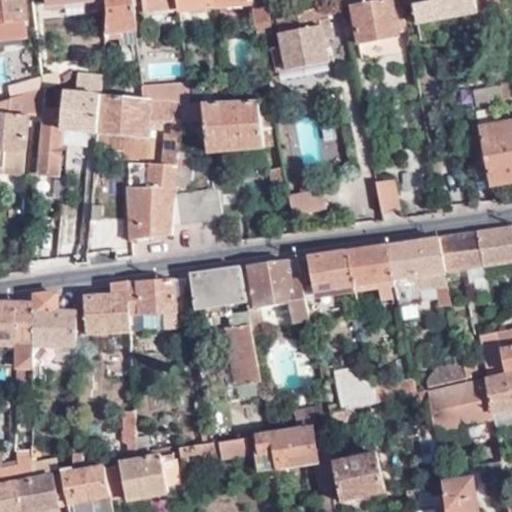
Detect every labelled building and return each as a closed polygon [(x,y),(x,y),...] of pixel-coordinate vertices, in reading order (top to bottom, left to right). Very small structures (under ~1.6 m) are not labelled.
[(24,0),(0,0),(0,22),(26,20),(24,0)] [(107,0),(108,19),(107,41),(122,39),(123,45),(138,44),(133,0),(107,0)] [(142,0),(144,14),(180,11),(178,0),(142,0)] [(178,0),(180,11),(215,7),(214,0),(178,0)] [(337,0),(344,29),(346,28),(349,39),(353,37),(347,6),(350,6),(359,44),(397,36),(395,28),(391,9),(389,0),(337,0)] [(470,0),(425,0),(426,1),(409,4),(412,24),(472,12),(470,0)] [(496,0),(481,0),(484,12),(498,9),(496,0)] [(326,7),(317,10),(320,21),(329,19),(326,7)] [(395,28),(404,26),(400,8),(391,9),(395,28)] [(267,10),(252,10),(254,26),(269,21),(267,10)] [(320,21),(317,10),(278,22),(284,47),(274,50),(279,74),(329,63),(324,41),(320,21)] [(320,21),(324,41),(333,39),(329,19),(320,21)] [(271,33),(269,21),(254,26),(256,37),(271,33)] [(228,67),(246,67),(246,38),(228,38),(228,67)] [(500,101),(511,99),(511,75),(509,62),(480,68),(483,84),(497,82),(500,101)] [(61,110),(41,110),(41,118),(37,171),(61,174),(66,128),(100,131),(103,96),(104,77),(79,75),(76,93),(63,92),(61,110)] [(42,77),(43,87),(59,85),(58,75),(42,77)] [(17,85),(19,95),(43,87),(42,77),(41,77),(17,85)] [(191,105),(189,85),(142,87),(144,101),(154,102),(185,105),(191,105)] [(0,101),(0,175),(1,170),(23,171),(27,118),(41,118),(41,110),(43,87),(19,95),(0,101)] [(103,96),(100,131),(149,134),(151,120),(154,102),(144,101),(103,96)] [(258,101),(225,102),(191,105),(185,105),(184,118),(207,118),(208,125),(211,152),(273,146),(269,116),(261,117),(258,101)] [(181,155),(183,126),(184,118),(185,105),(154,102),(151,120),(169,122),(169,124),(176,125),(175,133),(170,132),(167,161),(180,161),(181,155)] [(491,187),(511,182),(511,121),(498,125),(495,109),(475,113),(491,187)] [(181,155),(180,161),(178,187),(192,187),(194,154),(181,155)] [(136,240),(173,236),(175,226),(177,195),(178,187),(180,161),(167,161),(150,160),(148,185),(142,186),(136,240)] [(289,200),(282,167),(269,170),(277,209),(290,207),(289,200)] [(377,183),(383,211),(398,209),(392,180),(377,183)] [(129,241),(136,240),(142,186),(127,185),(129,241)] [(177,195),(175,226),(224,218),(219,188),(177,195)] [(289,200),(290,207),(292,217),(328,210),(324,192),(315,194),(314,188),(302,190),(304,197),(289,200)] [(105,205),(94,205),(93,219),(104,219),(105,205)] [(93,219),(92,230),(102,231),(104,219),(93,219)] [(511,229),(478,234),(484,265),(504,263),(511,261),(511,229)] [(478,234),(438,240),(444,271),(472,269),(477,292),(489,290),(484,265),(478,234)] [(438,240),(387,247),(393,279),(397,300),(397,303),(421,299),(419,291),(432,289),(429,273),(444,271),(438,240)] [(82,259),(90,259),(91,246),(84,245),(82,259)] [(387,247),(348,253),(354,285),(376,282),(393,279),(387,247)] [(348,253),(296,260),(302,293),(354,285),(348,253)] [(30,272),(39,271),(40,258),(30,258),(30,272)] [(296,260),(246,266),(253,308),(287,302),(291,319),(307,316),(302,293),(296,260)] [(241,267),(188,274),(194,309),(203,307),(227,304),(247,301),(241,267)] [(393,279),(376,282),(381,303),(397,300),(393,279)] [(182,280),(171,281),(172,298),(185,296),(182,280)] [(171,281),(126,282),(129,317),(173,315),(172,298),(171,281)] [(126,282),(110,285),(110,295),(83,297),(85,334),(130,330),(129,317),(126,282)] [(451,306),(447,286),(435,287),(439,308),(451,306)] [(35,296),(35,304),(35,344),(76,345),(76,310),(55,311),(55,293),(35,296)] [(0,344),(12,345),(19,345),(19,386),(35,387),(35,344),(35,304),(0,303),(0,344)] [(227,304),(203,307),(204,317),(228,314),(227,304)] [(248,311),(228,314),(230,328),(224,328),(237,399),(263,395),(248,311)] [(193,346),(190,327),(178,329),(182,348),(193,346)] [(511,327),(496,331),(497,336),(504,372),(511,370),(511,327)] [(488,376),(504,372),(497,336),(481,339),(488,376)] [(12,345),(0,344),(0,357),(13,357),(12,345)] [(427,387),(464,378),(461,363),(458,346),(446,349),(449,370),(431,373),(432,377),(426,378),(427,387)] [(127,368),(133,368),(132,349),(121,349),(122,364),(126,364),(127,368)] [(372,386),(368,362),(333,369),(339,409),(375,402),(372,386)] [(461,363),(464,378),(473,376),(471,362),(461,363)] [(511,373),(505,375),(488,379),(495,419),(496,426),(511,422),(511,373)] [(495,419),(488,379),(465,383),(427,392),(430,410),(434,431),(495,419)] [(324,402),(320,380),(310,382),(313,405),(324,402)] [(383,385),(372,386),(375,402),(399,398),(414,395),(412,380),(396,383),(397,386),(384,388),(383,385)] [(427,392),(414,395),(399,398),(402,415),(430,410),(427,392)] [(290,414),(292,428),(316,423),(314,409),(290,414)] [(129,441),(129,455),(139,453),(136,412),(124,413),(126,441),(129,441)] [(292,428),(181,450),(184,465),(258,452),(262,471),(317,462),(324,511),(334,511),(319,422),(316,423),(292,428)] [(508,500),(497,436),(487,439),(489,452),(486,453),(494,502),(508,500)] [(34,446),(34,453),(35,474),(61,469),(61,458),(46,459),(45,446),(34,446)] [(0,468),(0,481),(15,479),(35,474),(34,453),(21,454),(20,463),(0,468)] [(387,493),(378,453),(333,462),(341,503),(387,493)] [(128,502),(167,495),(161,456),(121,463),(128,502)] [(112,465),(105,467),(111,499),(118,498),(112,465)] [(105,467),(63,476),(68,504),(96,498),(97,506),(95,506),(95,511),(112,511),(111,499),(105,467)] [(63,476),(17,485),(21,511),(28,511),(68,504),(63,476)] [(442,482),(447,511),(475,511),(468,478),(442,482)] [(0,511),(21,511),(17,485),(0,488),(0,511)]
